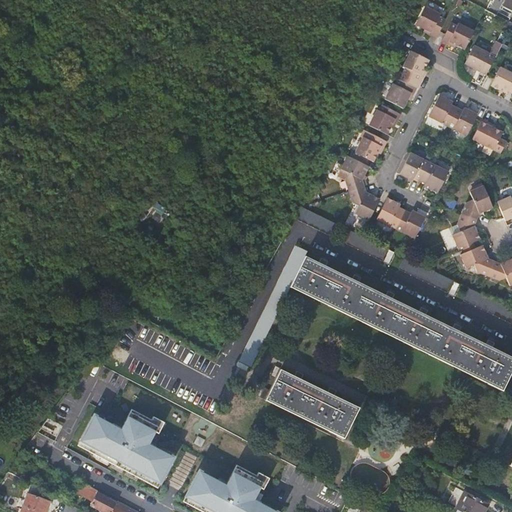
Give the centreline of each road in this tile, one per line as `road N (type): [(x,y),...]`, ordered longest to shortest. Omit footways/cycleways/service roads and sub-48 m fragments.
road 1 (residential): [(440,72),(387,174),(420,201)]
road 2 (residential): [(160,511),(35,443)]
